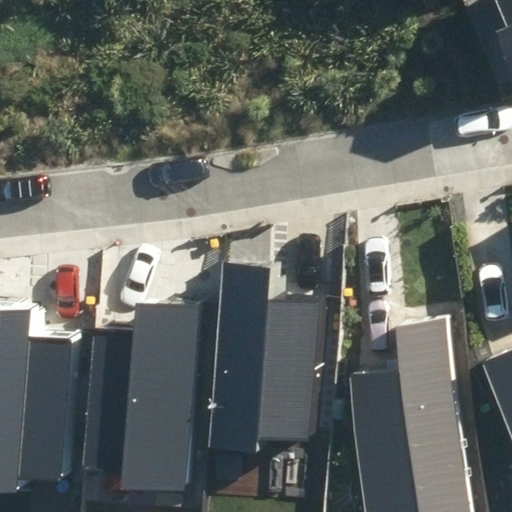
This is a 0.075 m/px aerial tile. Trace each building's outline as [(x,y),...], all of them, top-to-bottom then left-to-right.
[(291,251),(238,248),(226,413),(322,420),(332,281),(289,278),(291,251)] [(159,307),(115,304),(108,438),(148,440),(147,462),(199,465),(209,288),(160,285),(159,307)] [(77,457),(84,324),(41,321),(42,300),(0,297),(0,474),(35,477),(36,455),(77,457)] [(357,361),(375,511),(435,511),(434,503),(481,497),(458,301),(404,307),(409,355),(357,361)] [(511,335),(491,345),(511,397),(511,335)]
